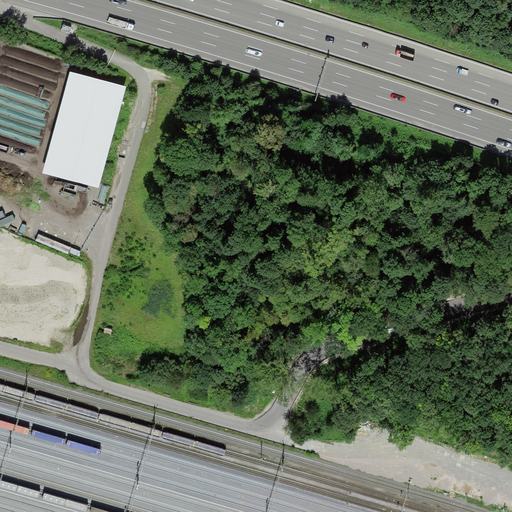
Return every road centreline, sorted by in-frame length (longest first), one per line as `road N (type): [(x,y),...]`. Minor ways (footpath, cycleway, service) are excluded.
road 1 (unclassified): [(511,502),(95,383),(74,368),(0,346)]
road 2 (motorway): [(77,0),(511,134)]
road 3 (motorway): [(511,93),(217,0)]
